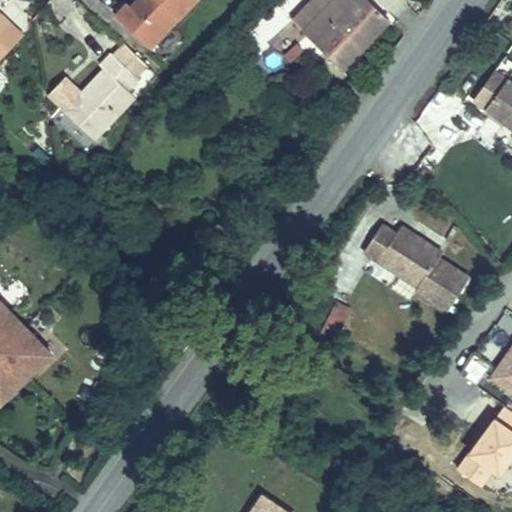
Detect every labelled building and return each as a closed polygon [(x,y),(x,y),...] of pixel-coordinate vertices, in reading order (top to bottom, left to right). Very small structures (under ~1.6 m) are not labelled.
[(128,21),(164,54),(214,1),(212,0),(156,0),(146,11),(141,6),(128,21)] [(383,0),(310,0),(321,12),(304,28),(349,78),(407,27),(383,0)] [(0,50),(19,32),(0,11),(0,50)] [(19,32),(0,50),(0,71),(30,42),(19,32)] [(112,69),(117,75),(94,100),(77,116),(108,145),(150,102),(142,94),(153,83),(150,80),(160,69),(138,49),(128,59),(125,56),(112,69)] [(478,97),(491,105),(510,75),(498,67),(478,97)] [(511,75),(510,75),(491,105),(511,119),(511,75)] [(77,116),(94,100),(88,95),(72,112),(77,117),(77,116)] [(370,243),(388,254),(398,239),(410,248),(406,254),(406,267),(423,279),(420,284),(452,305),(475,271),(445,250),(448,245),(408,218),(403,225),(389,216),(370,243)] [(388,254),(406,267),(406,254),(410,248),(398,239),(388,254)] [(66,291),(39,270),(32,278),(59,300),(66,291)] [(6,288),(0,293),(0,346),(4,351),(0,355),(0,386),(7,395),(60,346),(6,288)] [(511,348),(491,378),(511,392),(511,348)] [(463,380),(481,383),(484,365),(466,362),(463,380)] [(298,511),(299,510),(266,488),(250,511),(298,511)]
